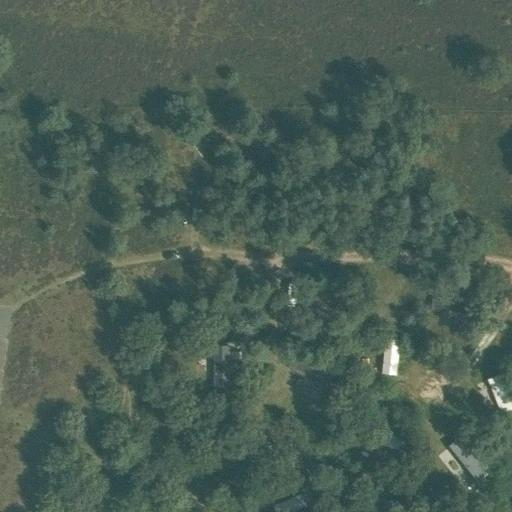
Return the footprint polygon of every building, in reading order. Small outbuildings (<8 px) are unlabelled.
[(390,368),(398,333),(384,330),(376,364),(390,368)] [(228,339),(207,336),(204,358),(225,361),(228,339)] [(461,359),(462,351),(450,350),(449,358),(461,359)] [(350,365),(358,363),(356,355),(348,357),(350,365)] [(367,427),(368,438),(394,436),(394,425),(367,427)] [(409,440),(407,448),(416,450),(418,442),(409,440)] [(296,443),(286,445),(287,453),(297,451),(296,443)]
